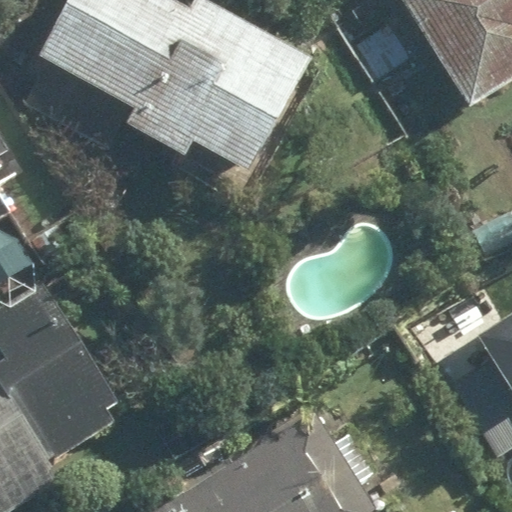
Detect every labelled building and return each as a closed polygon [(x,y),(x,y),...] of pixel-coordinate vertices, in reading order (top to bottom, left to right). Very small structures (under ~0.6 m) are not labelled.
[(198,20),(161,0),(87,0),(51,68),(147,121),(139,136),(199,168),(206,154),(264,185),(328,67),(208,2),(198,20)] [(511,0),(397,0),(468,115),(511,88),(511,0)] [(392,25),(349,48),(372,91),(415,68),(392,25)] [(22,162),(0,127),(0,192),(8,188),(0,176),(22,162)] [(511,252),(511,214),(467,237),(483,268),(511,252)] [(0,511),(21,511),(53,493),(46,482),(128,432),(45,297),(0,325),(0,511)] [(511,324),(477,346),(492,371),(447,399),(490,470),(511,457),(511,324)] [(190,410),(150,437),(170,468),(211,441),(190,410)] [(170,511),(379,511),(364,488),(376,480),(351,443),(336,453),(313,418),(170,511)]
